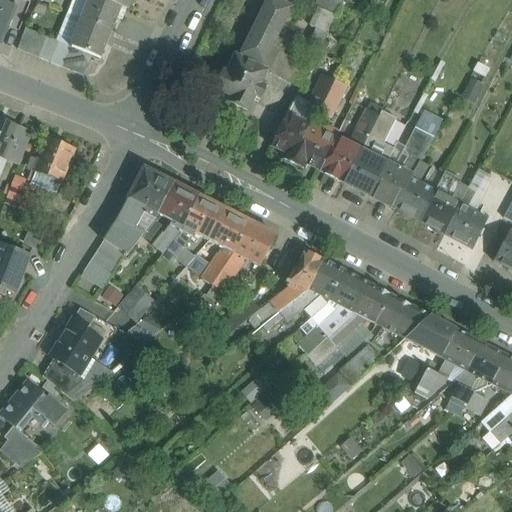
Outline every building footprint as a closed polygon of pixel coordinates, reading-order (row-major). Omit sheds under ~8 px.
[(0,0),(0,44),(16,8),(0,1),(0,0)] [(104,0),(88,0),(80,20),(111,33),(122,7),(104,0)] [(132,0),(104,0),(122,7),(129,10),(132,0)] [(268,0),(268,1),(240,59),(234,57),(226,74),(223,72),(215,90),(232,98),(229,103),(247,111),(254,95),(260,98),(267,84),(261,81),(266,72),(260,69),(289,9),(270,0),(268,0)] [(293,0),(266,0),(268,1),(268,0),(270,0),(289,9),(293,0)] [(344,0),(318,0),(314,8),(318,10),(333,17),(335,18),(344,0)] [(333,17),(318,10),(310,26),(317,30),(324,34),(333,17)] [(111,33),(80,20),(69,46),(70,47),(91,55),(101,59),(111,33)] [(26,29),(17,51),(28,55),(37,34),(26,29)] [(317,30),(311,43),(318,46),(324,34),(317,30)] [(48,38),(37,34),(28,55),(39,59),(48,38)] [(48,38),(39,59),(50,64),(59,42),(48,38)] [(59,42),(50,64),(62,68),(70,47),(69,46),(59,42)] [(91,55),(70,47),(62,68),(83,77),(91,55)] [(310,68),(279,53),(269,74),(299,89),(310,68)] [(413,69),(400,94),(416,103),(429,78),(413,69)] [(449,69),(438,88),(453,96),(464,77),(449,69)] [(329,92),(319,112),(331,118),(347,86),(335,80),(329,92)] [(308,105),(307,106),(312,108),(319,112),(329,92),(317,86),(308,105)] [(295,99),(271,147),(294,159),(310,126),(304,123),(312,108),(307,106),(308,105),(296,99),(295,99)] [(366,110),(356,132),(368,138),(379,117),(366,110)] [(368,138),(361,152),(360,151),(360,152),(361,152),(345,185),(344,184),(344,185),(369,198),(370,197),(386,165),(393,150),(383,145),(396,120),(381,113),(368,138)] [(20,129),(0,121),(0,159),(7,163),(15,143),(20,129)] [(33,127),(22,123),(20,129),(15,143),(25,147),(33,127)] [(336,139),(310,126),(294,159),(319,172),(336,139)] [(434,138),(415,129),(405,147),(407,148),(403,155),(408,158),(419,163),(420,162),(420,163),(434,138)] [(74,151),(46,139),(32,172),(35,173),(60,184),(74,151)] [(360,152),(336,139),(319,172),(344,184),(345,185),(361,152),(360,152)] [(419,163),(408,158),(401,171),(411,176),(412,177),(419,163)] [(419,163),(412,177),(411,176),(409,179),(419,185),(426,172),(421,169),(424,165),(420,163),(420,162),(419,163)] [(401,171),(386,165),(370,197),(394,210),(409,179),(411,176),(401,171)] [(175,185),(144,169),(129,201),(159,216),(175,185)] [(60,184),(35,173),(30,185),(55,195),(60,184)] [(510,205),(511,200),(511,182),(499,176),(489,196),(510,205)] [(419,185),(409,179),(394,210),(419,223),(435,193),(419,185)] [(200,197),(175,185),(159,216),(173,223),(184,229),(200,197)] [(35,197),(11,187),(4,204),(30,214),(35,197)] [(462,192),(459,190),(453,202),(459,206),(468,190),(464,189),(462,192)] [(472,193),(468,190),(459,206),(467,210),(473,198),(470,196),(472,193)] [(453,202),(435,193),(419,223),(444,236),(459,206),(453,202)] [(225,210),(200,197),(184,229),(195,235),(209,242),(225,210)] [(129,201),(119,221),(105,243),(124,257),(126,258),(152,224),(159,216),(129,201)] [(467,210),(459,206),(444,236),(472,251),(487,221),(467,210)] [(250,223),(225,210),(209,242),(223,249),(234,255),(250,223)] [(173,223),(164,236),(163,235),(154,247),(164,253),(165,251),(184,229),(173,223)] [(275,237),(250,223),(234,255),(243,260),(259,268),(275,237)] [(184,229),(165,251),(175,259),(195,235),(184,229)] [(511,233),(509,232),(493,262),(511,271),(511,233)] [(105,243),(92,265),(110,278),(124,257),(105,243)] [(29,257),(0,245),(0,246),(0,288),(7,291),(14,294),(29,257)] [(217,255),(200,280),(212,287),(234,255),(223,249),(218,255),(217,255)] [(305,252),(288,287),(291,289),(303,295),(308,292),(323,261),(305,252)] [(234,255),(212,287),(223,295),(243,265),(241,263),(243,260),(234,255)] [(346,273),(323,261),(308,292),(320,298),(330,303),(346,273)] [(346,273),(330,303),(311,320),(317,328),(327,339),(354,315),(370,285),(346,273)] [(132,327),(155,301),(137,285),(113,311),(132,327)] [(370,285),(354,315),(368,322),(379,328),(394,298),(370,285)] [(291,289),(271,305),(279,314),(303,295),(291,289)] [(303,295),(279,314),(286,324),(302,311),(320,298),(308,292),(303,295)] [(302,311),(311,320),(330,303),(320,298),(302,311)] [(430,317),(394,298),(379,328),(404,340),(430,317)] [(270,303),(263,309),(258,309),(254,312),(265,325),(279,314),(271,305),(270,303)] [(327,339),(307,357),(316,368),(368,322),(354,315),(327,339)] [(430,317),(404,340),(441,360),(456,330),(430,317)] [(89,328),(74,319),(49,359),(53,361),(78,377),(79,377),(101,340),(87,332),(89,328)] [(135,321),(130,337),(149,343),(155,328),(135,321)] [(317,328),(297,346),(307,357),(327,339),(317,328)] [(460,332),(456,330),(441,360),(455,367),(466,372),(481,344),(481,343),(460,332)] [(481,343),(481,344),(466,372),(477,378),(489,384),(505,356),(481,343)] [(369,348),(340,374),(352,387),(381,362),(369,348)] [(511,359),(505,356),(489,384),(511,396),(511,359)] [(78,377),(53,361),(42,378),(65,397),(81,386),(83,380),(79,377),(78,377)] [(438,375),(433,384),(440,391),(443,388),(455,367),(445,362),(438,375)] [(425,369),(412,363),(404,379),(417,385),(425,369)] [(438,375),(425,369),(417,385),(418,386),(414,395),(426,402),(440,391),(433,384),(438,375)] [(466,372),(453,383),(458,386),(470,392),(477,378),(466,372)] [(65,414),(28,383),(0,417),(13,428),(15,430),(16,430),(20,433),(31,419),(44,429),(48,424),(53,429),(65,414)] [(470,392),(458,386),(450,402),(465,410),(473,394),(470,392)] [(265,421),(281,406),(268,391),(252,406),(265,421)] [(488,401),(473,394),(465,410),(479,418),(488,401)] [(511,412),(488,434),(498,446),(510,436),(511,437),(511,436),(511,412)] [(20,433),(16,430),(15,430),(13,428),(4,438),(7,441),(32,461),(43,452),(20,433)] [(32,461),(7,441),(0,451),(0,453),(21,469),(32,461)]
